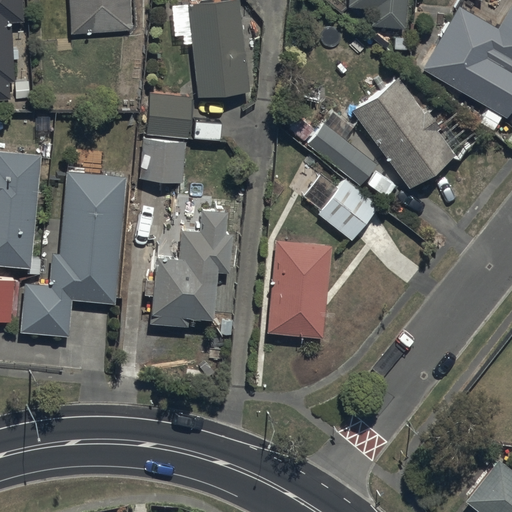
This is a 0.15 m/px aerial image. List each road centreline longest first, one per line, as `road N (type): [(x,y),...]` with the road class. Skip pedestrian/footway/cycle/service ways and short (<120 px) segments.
road 1 (residential): [(313,506),(511,244)]
road 2 (tertiary): [(313,506),(228,464),(166,448),(110,440),(0,456)]
